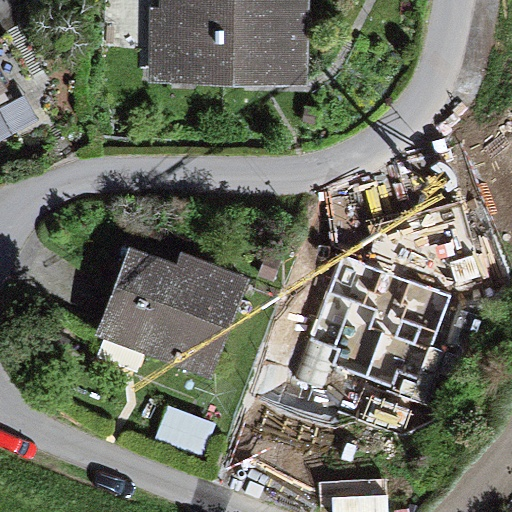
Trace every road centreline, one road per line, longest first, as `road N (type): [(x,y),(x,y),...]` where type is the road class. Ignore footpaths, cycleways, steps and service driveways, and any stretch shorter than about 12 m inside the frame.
road 1 (residential): [(462,0),(430,108),(352,168),(68,187),(0,229)]
road 2 (residential): [(0,409),(76,462),(211,511)]
